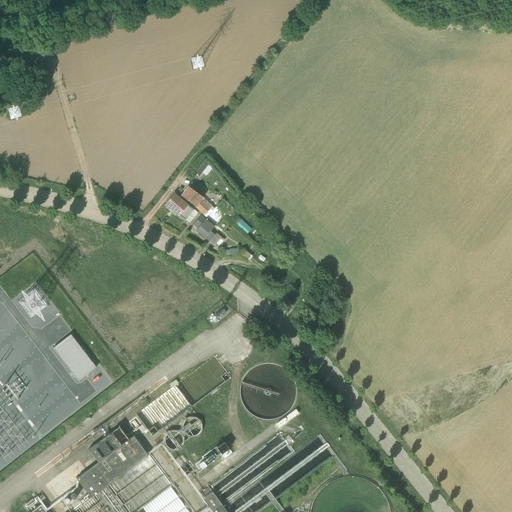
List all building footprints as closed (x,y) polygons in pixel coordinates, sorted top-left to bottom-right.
[(202,162),(194,174),(198,177),(201,173),(206,177),(212,169),(202,162)] [(230,217),(235,211),(232,209),(232,208),(222,200),(212,211),(209,209),(212,207),(202,197),(187,186),(180,196),(202,215),(214,225),(225,213),(230,217)] [(189,222),(197,213),(174,193),(164,205),(178,216),(179,215),(189,222)] [(214,226),(200,216),(193,225),(197,229),(195,231),(213,247),(212,248),(218,254),(221,250),(217,247),(223,240),(216,234),(214,235),(210,231),(214,226)] [(251,229),(239,218),(233,224),(245,235),(251,229)] [(221,230),(226,224),(222,220),(217,227),(221,230)] [(252,256),(243,250),(239,255),(247,262),(252,256)] [(330,297),(325,304),(331,309),(338,299),(334,297),(333,299),(330,297)] [(308,301),(300,310),(306,315),(314,306),(308,301)] [(26,350),(35,344),(28,334),(19,340),(26,350)] [(70,335),(52,348),(78,381),(95,368),(70,335)] [(45,352),(32,361),(62,401),(74,392),(45,352)] [(132,435),(128,438),(118,425),(87,448),(97,462),(75,478),(91,498),(148,455),(132,435)] [(214,445),(222,454),(231,445),(224,437),(214,445)] [(226,511),(207,486),(198,493),(212,511),(226,511)]
